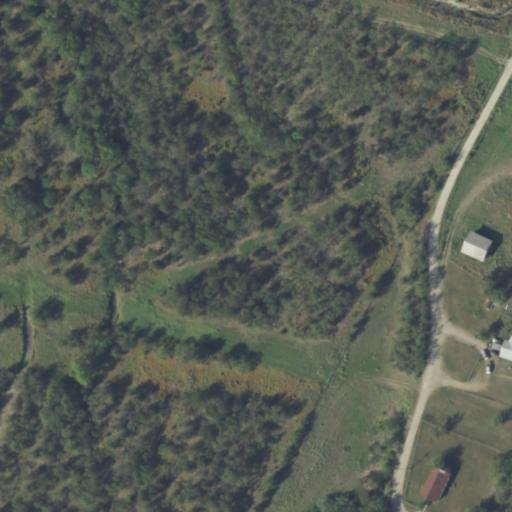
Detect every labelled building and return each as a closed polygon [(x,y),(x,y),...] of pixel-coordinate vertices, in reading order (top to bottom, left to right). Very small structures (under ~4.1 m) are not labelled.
[(474,233),(496,243),(486,264),(465,254),(474,233)] [(492,295),(498,298),(492,310),(486,308),(492,295)] [(499,298),(505,301),(502,308),(496,306),(499,298)] [(511,361),(502,359),(508,341),(511,343),(511,361)] [(487,365),(496,368),(493,380),(482,377),(486,365),(487,365)] [(454,476),(439,506),(423,497),(438,467),(454,476)]
